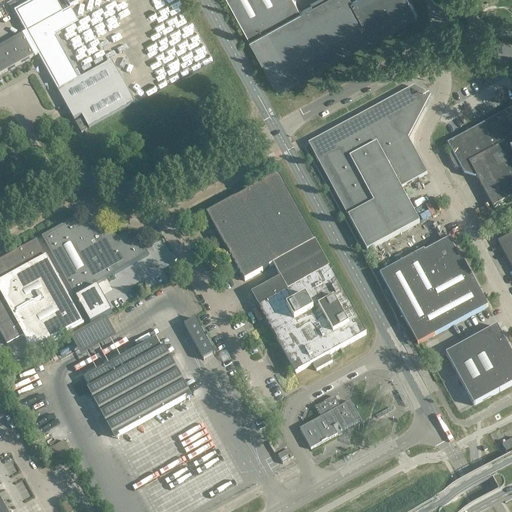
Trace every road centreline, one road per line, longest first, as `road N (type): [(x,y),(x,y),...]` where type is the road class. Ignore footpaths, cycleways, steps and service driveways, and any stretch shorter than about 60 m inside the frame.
road 1 (unclassified): [(155,193),(440,45)]
road 2 (unclassified): [(267,403),(155,193)]
road 3 (unclassified): [(461,215),(424,149),(446,88),(440,45)]
road 4 (unclassified): [(0,214),(53,182),(155,193)]
road 5 (residential): [(511,312),(436,355),(463,408)]
